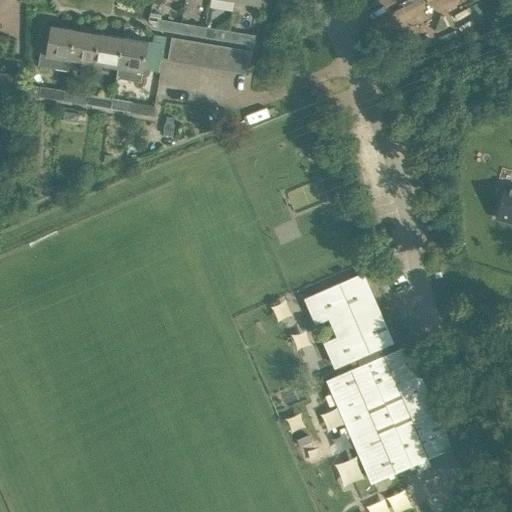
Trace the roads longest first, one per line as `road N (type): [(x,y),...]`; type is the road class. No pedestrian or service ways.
road 1 (residential): [(429,336),(386,149),(351,63)]
road 2 (residential): [(160,84),(264,97),(351,63)]
road 3 (unclassified): [(493,511),(435,375),(429,336)]
